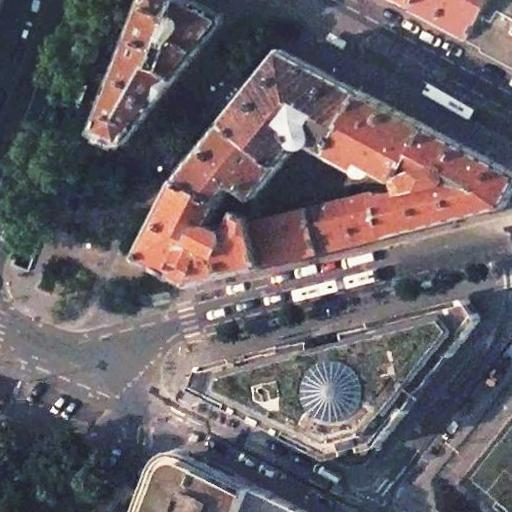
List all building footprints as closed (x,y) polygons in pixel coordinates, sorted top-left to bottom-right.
[(125,145),(225,22),(223,17),(191,0),(147,0),(97,132),(105,138),(118,143),(125,145)] [(496,0),(421,0),(417,8),(476,39),(496,0)] [(511,0),(496,0),(476,39),(481,42),(511,57),(511,0)] [(285,50),(227,122),(283,166),(300,145),(306,146),(310,147),(314,146),(329,155),(330,155),(364,92),(285,50)] [(330,155),(366,175),(367,175),(369,175),(375,174),(380,176),(381,174),(394,181),(400,180),(430,127),(364,92),(330,155)] [(227,122),(180,180),(227,204),(238,185),(253,198),(258,198),(283,166),(227,122)] [(380,195),(391,235),(506,206),(511,194),(511,170),(430,127),(400,180),(403,189),(380,195)] [(227,204),(179,180),(141,257),(194,284),(267,266),(255,222),(253,218),(240,211),(227,237),(213,231),(227,204)] [(310,208),(322,252),(391,235),(380,195),(379,191),(310,208)] [(255,222),(267,266),(322,252),(310,208),(255,222)] [(375,321),(376,326),(286,346),(285,344),(205,364),(197,388),(212,396),(334,457),(381,446),(484,319),(471,297),(375,321)] [(165,464),(146,511),(246,511),(258,485),(194,453),(165,464)] [(313,511),(258,485),(246,511),(313,511)]
